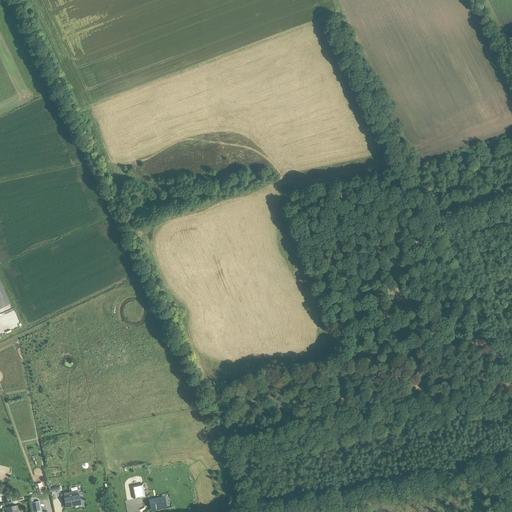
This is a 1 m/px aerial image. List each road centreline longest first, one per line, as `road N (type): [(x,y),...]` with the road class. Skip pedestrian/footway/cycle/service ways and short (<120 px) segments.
road 1 (track): [(511,206),(442,232),(511,381)]
road 2 (track): [(283,511),(511,464)]
